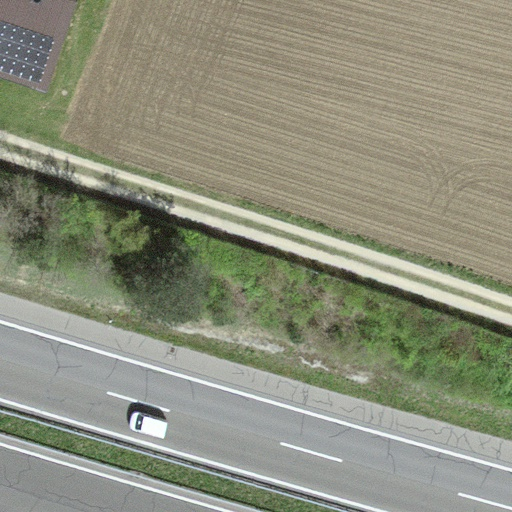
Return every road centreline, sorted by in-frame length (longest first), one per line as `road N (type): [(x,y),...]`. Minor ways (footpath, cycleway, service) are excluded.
road 1 (track): [(511,321),(304,239),(0,141)]
road 2 (motorway): [(511,508),(0,359)]
